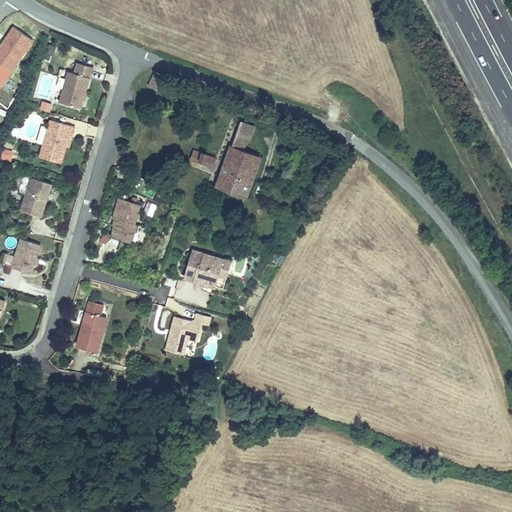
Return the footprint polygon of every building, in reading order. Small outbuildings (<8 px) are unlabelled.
[(0,55),(0,60),(12,69),(33,38),(15,25),(7,36),(8,37),(6,41),(4,40),(0,46),(0,51),(2,53),(0,55)] [(0,60),(0,86),(12,69),(0,60)] [(65,70),(58,101),(79,106),(86,75),(87,75),(90,64),(74,61),(72,72),(65,70)] [(167,76),(156,70),(148,85),(159,91),(167,76)] [(49,109),(50,103),(41,101),(39,108),(49,109)] [(74,126),(50,119),(39,156),(60,162),(65,146),(68,133),(71,134),(74,126)] [(253,124),(238,119),(213,184),(244,195),(257,156),(241,150),(244,141),(248,142),(253,124)] [(217,156),(191,146),(186,157),(213,168),(217,156)] [(2,159),(11,159),(11,151),(2,151),(2,159)] [(30,177),(21,209),(41,215),(50,182),(30,177)] [(136,202),(114,196),(109,216),(110,216),(112,217),(111,222),(107,234),(127,240),(132,223),(130,222),(136,202)] [(13,263),(32,269),(35,261),(38,254),(42,242),(22,235),(17,251),(13,263)] [(212,279),(220,252),(188,243),(181,270),(212,279)] [(106,301),(86,295),(75,340),(95,345),(106,301)] [(194,333),(199,316),(205,318),(207,309),(194,306),(192,314),(172,309),(164,343),(180,347),(184,331),(194,333)]
